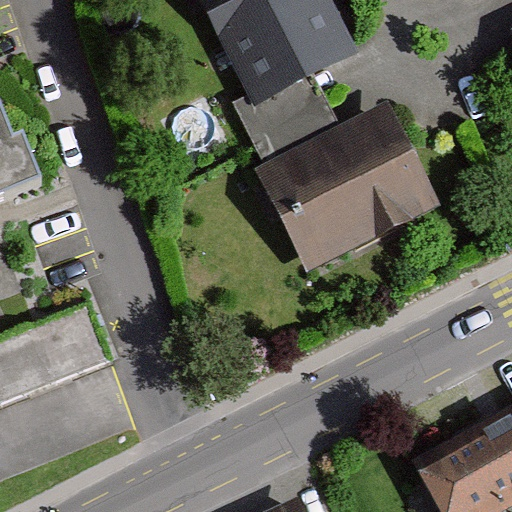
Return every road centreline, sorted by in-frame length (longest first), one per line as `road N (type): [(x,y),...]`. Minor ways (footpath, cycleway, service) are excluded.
road 1 (residential): [(184,478),(26,0)]
road 2 (tertiary): [(184,478),(511,311)]
